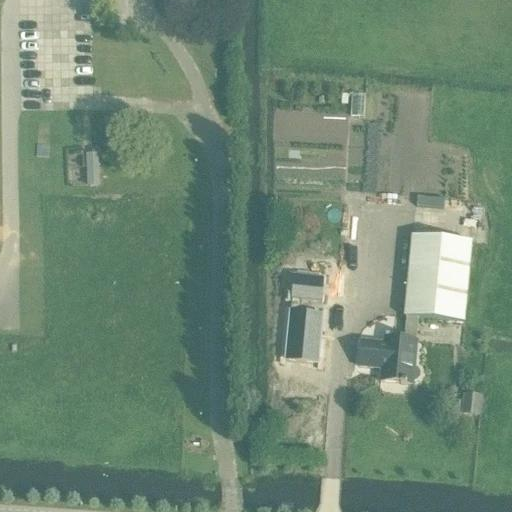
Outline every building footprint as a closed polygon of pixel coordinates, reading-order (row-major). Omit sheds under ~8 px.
[(96,155),(85,155),(86,185),(97,185),(96,155)] [(412,238),(404,319),(406,319),(404,337),(417,338),(418,321),(464,325),(471,244),(412,238)] [(276,276),(274,292),(287,294),(289,277),(276,276)] [(290,314),(285,362),(317,365),(322,317),(300,315),(301,303),(321,305),(323,281),(293,278),(291,301),(292,301),(290,314)] [(361,343),(359,369),(381,371),(380,383),(400,385),(400,386),(405,387),(405,386),(412,386),(413,384),(417,382),(419,379),(420,375),(418,371),(415,369),(414,368),(417,343),(416,343),(417,338),(404,337),(404,342),(384,340),(383,345),(361,343)] [(461,396),(460,417),(478,418),(479,398),(461,396)]
